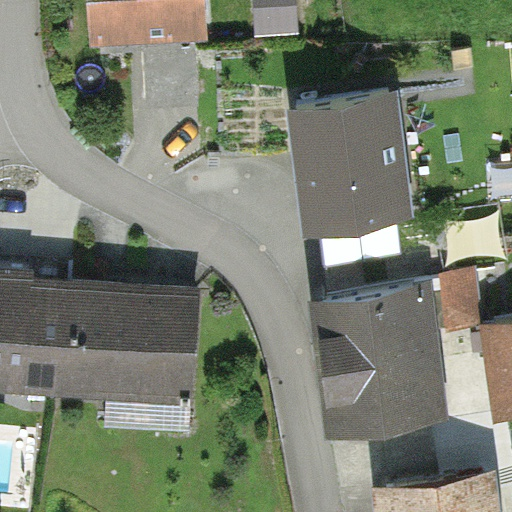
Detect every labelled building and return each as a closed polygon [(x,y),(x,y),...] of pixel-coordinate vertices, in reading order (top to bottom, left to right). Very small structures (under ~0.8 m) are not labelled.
[(199,0),(98,0),(100,31),(201,25),(199,0)] [(299,28),(298,1),(257,3),(258,30),(299,28)] [(195,36),(146,39),(150,100),(198,97),(195,36)] [(341,423),(433,412),(429,372),(439,369),(434,322),(449,319),(444,274),(459,271),(450,200),(406,204),(390,89),(298,101),(313,217),(331,215),(340,286),(325,288),(341,423)] [(30,264),(0,262),(0,373),(61,378),(70,282),(29,279),(30,264)] [(198,289),(70,282),(61,378),(191,391),(198,289)] [(511,450),(511,313),(496,316),(511,450)] [(499,511),(496,471),(370,483),(372,511),(499,511)]
